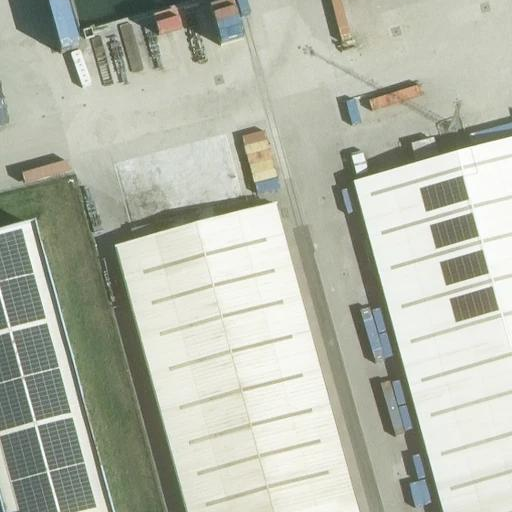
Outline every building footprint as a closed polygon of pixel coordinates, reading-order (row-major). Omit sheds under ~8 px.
[(492,144),(511,140),(511,124),(508,102),(485,106),(492,144)] [(511,511),(511,142),(353,185),(441,511),(511,511)] [(173,203),(132,214),(138,236),(179,225),(248,206),(241,184),(173,203)] [(205,511),(334,511),(252,212),(133,245),(205,511)] [(0,511),(109,511),(33,227),(0,235),(0,511)]
